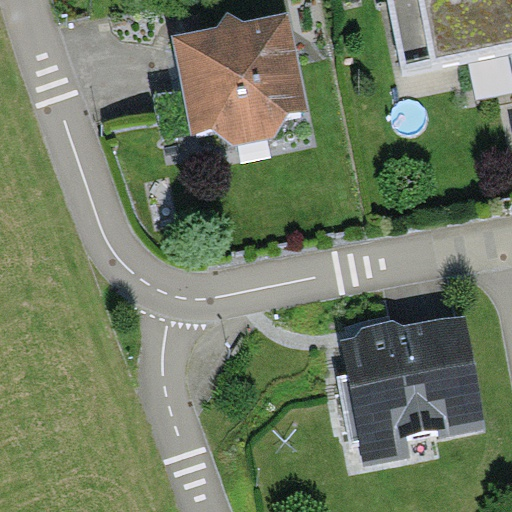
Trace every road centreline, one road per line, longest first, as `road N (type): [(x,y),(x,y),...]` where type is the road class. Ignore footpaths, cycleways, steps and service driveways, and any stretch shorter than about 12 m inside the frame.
road 1 (residential): [(27,0),(110,242),(126,265),(175,298)]
road 2 (residential): [(511,243),(233,296),(175,298)]
road 3 (residential): [(175,298),(163,373),(205,511)]
